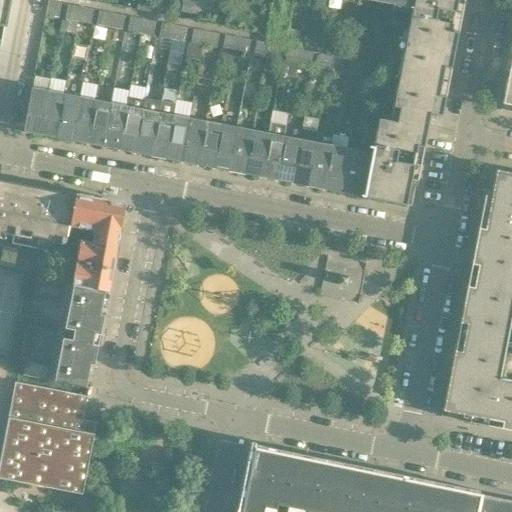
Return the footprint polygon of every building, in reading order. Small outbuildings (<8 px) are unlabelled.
[(0,0),(0,25),(4,26),(8,0),(0,0)] [(451,31),(456,0),(409,0),(408,8),(411,8),(405,41),(453,50),(457,32),(456,32),(451,31)] [(58,17),(61,4),(47,1),(45,15),(58,17)] [(138,1),(136,10),(160,14),(162,6),(138,1)] [(77,21),(80,7),(67,5),(64,19),(77,21)] [(90,24),(92,10),(80,7),(77,21),(90,24)] [(108,27),(111,13),(98,11),(96,25),(108,27)] [(121,30),(124,16),(111,13),(108,27),(121,30)] [(140,33),(142,19),(130,17),(127,31),(140,33)] [(153,36),(155,22),(142,19),(140,33),(153,36)] [(171,39),(174,25),(161,23),(158,37),(171,39)] [(184,42),(187,28),(174,25),(171,39),(184,42)] [(275,27),(274,36),(298,41),(300,32),(275,27)] [(203,45),(205,32),(193,29),(190,43),(188,56),(198,58),(201,45),(203,45)] [(216,48),(218,34),(205,32),(203,45),(216,48)] [(234,51),(237,38),(224,35),(221,49),(234,51)] [(247,54),(250,40),(237,38),(234,51),(247,54)] [(266,57),(268,44),(256,41),(253,55),(266,57)] [(438,95),(442,77),(443,67),(449,69),(450,69),(453,50),(405,41),(392,107),(399,108),(429,114),(441,116),(445,96),(444,96),(444,97),(438,95)] [(278,60),(281,46),(268,44),(266,57),(278,60)] [(297,64),(300,50),(287,47),(284,61),(297,64)] [(310,66),(312,52),(300,50),(297,64),(310,66)] [(328,70),(331,56),(318,53),(316,67),(328,70)] [(341,72),(344,58),(331,56),(328,70),(341,72)] [(360,76),(363,62),(350,59),(347,73),(360,76)] [(511,61),(509,61),(501,104),(511,105),(511,61)] [(64,90),(66,80),(36,74),(34,85),(64,90)] [(370,95),(372,81),(360,79),(357,93),(370,95)] [(86,144),(94,101),(97,85),(81,82),(78,98),(70,141),(86,144)] [(39,135),(47,92),(30,89),(22,132),(39,135)] [(54,138),(63,95),(47,92),(39,135),(54,138)] [(70,141),(78,98),(63,95),(54,138),(70,141)] [(133,153),(143,100),(127,97),(125,107),(117,150),(133,153)] [(149,156),(159,101),(143,98),(143,100),(133,153),(149,156)] [(101,147),(110,104),(94,101),(86,144),(101,147)] [(164,159),(173,116),(175,104),(159,101),(149,156),(164,159)] [(117,150),(125,107),(110,104),(101,147),(117,150)] [(405,205),(416,146),(422,147),(422,148),(429,114),(399,108),(396,122),(378,119),(372,147),(368,146),(368,148),(369,148),(368,153),(359,196),(360,196),(360,197),(405,205)] [(180,162),(188,119),(173,116),(164,159),(180,162)] [(196,165),(204,122),(188,119),(180,162),(196,165)] [(211,168),(220,125),(204,122),(196,165),(211,168)] [(274,180),(282,137),(285,125),(269,122),(267,134),(259,177),(274,180)] [(306,186),(314,143),(318,125),(302,122),(298,140),(290,183),(306,186)] [(227,171),(235,128),(220,125),(211,168),(227,171)] [(243,174),(251,131),(235,128),(227,171),(243,174)] [(259,177),(267,134),(251,131),(243,174),(259,177)] [(290,183),(298,140),(282,137),(274,180),(290,183)] [(321,189),(330,146),(314,143),(306,186),(321,189)] [(337,192),(345,149),(330,146),(321,189),(337,192)] [(359,196),(368,153),(345,149),(337,192),(359,197),(359,196)] [(478,228),(477,227),(474,243),(511,250),(511,173),(495,170),(483,229),(478,228)] [(73,195),(2,181),(0,180),(0,232),(13,235),(11,244),(62,254),(67,225),(73,195)] [(98,200),(73,195),(67,225),(92,230),(98,200)] [(123,204),(98,200),(92,230),(90,242),(115,247),(122,210),(123,204)] [(115,247),(90,242),(79,240),(74,261),(111,268),(115,247)] [(511,308),(511,250),(474,243),(470,264),(471,265),(471,264),(476,265),(472,287),(466,286),(462,304),(511,313),(511,308)] [(111,268),(74,261),(70,284),(107,291),(111,268)] [(50,366),(32,363),(25,361),(22,375),(88,388),(107,291),(70,284),(41,279),(39,292),(63,297),(61,309),(67,311),(58,355),(52,354),(50,366)] [(460,352),(453,350),(450,369),(499,378),(511,313),(462,304),(459,323),(465,324),(460,352)] [(499,378),(450,369),(441,411),(501,422),(499,428),(511,430),(511,380),(499,378)] [(87,397),(14,383),(0,456),(0,478),(81,495),(95,423),(82,420),(87,397)] [(511,511),(511,501),(253,448),(248,472),(450,511),(511,511)]
